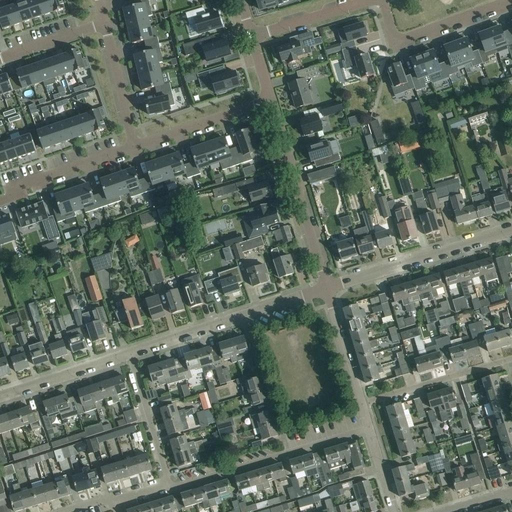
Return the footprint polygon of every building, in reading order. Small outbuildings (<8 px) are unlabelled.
[(26,0),(27,1),(33,19),(43,15),(38,0),(26,0)] [(38,0),(43,15),(53,12),(49,0),(38,0)] [(49,0),(53,12),(54,12),(65,9),(61,0),(49,0)] [(127,19),(127,21),(147,16),(152,15),(148,0),(134,0),(135,0),(136,6),(124,9),(125,14),(124,14),(126,20),(127,19)] [(256,0),(260,9),(267,7),(268,9),(276,7),(275,5),(283,3),(283,2),(288,1),(287,0),(256,0)] [(33,19),(27,1),(17,4),(23,22),(33,19)] [(7,8),(7,7),(6,3),(0,4),(0,22),(2,29),(13,26),(7,8)] [(17,4),(7,7),(7,8),(13,26),(23,22),(17,4)] [(204,8),(186,13),(189,25),(196,23),(199,34),(222,27),(222,25),(223,25),(222,18),(220,19),(218,12),(206,15),(204,8)] [(147,16),(127,21),(127,22),(126,22),(127,26),(128,26),(129,31),(150,27),(147,16)] [(348,28),(338,31),(342,44),(340,44),(342,50),(356,46),(354,40),(367,36),(366,34),(368,33),(365,25),(364,26),(363,24),(357,25),(356,24),(347,27),(348,28)] [(501,26),(490,31),(498,53),(509,49),(511,47),(511,39),(511,36),(505,39),(501,26)] [(152,38),(150,27),(129,31),(130,33),(129,33),(130,39),(131,39),(132,43),(144,41),(146,47),(159,43),(157,37),(152,38)] [(488,61),(487,57),(498,53),(490,31),(479,35),(483,48),(478,50),(483,63),(488,61)] [(291,44),(278,48),(283,62),(288,60),(290,64),(298,61),(297,58),(304,56),(301,47),(309,45),(306,33),(289,38),(291,44)] [(231,55),(226,40),(213,44),(210,37),(183,45),(186,56),(204,51),(208,62),(231,55)] [(464,38),(455,41),(464,65),(471,63),(473,67),(483,63),(478,50),(472,52),(467,39),(465,39),(464,38)] [(450,78),(449,76),(458,72),(457,68),(464,65),(455,41),(446,44),(447,46),(445,47),(450,61),(444,63),(450,78)] [(137,66),(138,67),(158,63),(163,62),(159,43),(146,47),(147,52),(135,55),(136,60),(135,60),(137,66)] [(334,53),(332,46),(325,48),(327,55),(334,53)] [(345,62),(344,62),(346,69),(358,66),(362,79),(374,75),(368,54),(359,57),(356,46),(342,50),(345,62)] [(68,53),(74,72),(89,67),(86,59),(82,61),(79,49),(67,53),(68,53)] [(431,52),(431,50),(421,53),(432,82),(433,84),(450,78),(444,63),(438,65),(433,51),(431,52)] [(74,72),(68,53),(58,57),(64,75),(74,72)] [(432,82),(421,53),(412,57),(413,58),(411,59),(416,73),(410,75),(415,88),(416,91),(426,88),(425,84),(432,82)] [(64,75),(58,57),(47,60),(54,78),(64,75)] [(54,78),(47,60),(37,64),(43,82),(45,87),(56,83),(54,78)] [(140,77),(160,72),(158,63),(138,67),(138,69),(137,69),(138,73),(139,73),(140,77)] [(400,63),(387,68),(391,77),(389,78),(392,87),(394,86),(394,87),(392,88),(395,96),(415,88),(410,75),(405,77),(400,63)] [(43,82),(37,64),(27,67),(33,85),(43,82)] [(288,84),(296,108),(312,103),(305,80),(318,76),(316,66),(296,72),(299,81),(288,84)] [(33,85),(27,67),(17,71),(23,89),(33,85)] [(219,68),(198,74),(201,85),(212,82),(216,93),(218,93),(219,95),(226,92),(225,91),(240,86),(238,81),(240,80),(238,73),(236,74),(236,72),(221,76),(219,68)] [(156,93),(171,90),(170,83),(163,85),(160,72),(140,77),(141,79),(140,80),(141,85),(142,85),(143,90),(155,87),(156,93)] [(7,75),(0,77),(0,85),(3,94),(12,91),(7,75)] [(175,105),(171,90),(156,93),(158,99),(146,102),(146,104),(145,105),(146,111),(148,110),(149,115),(156,113),(157,114),(164,113),(164,111),(171,109),(170,106),(175,105)] [(341,101),(320,107),(323,117),(344,111),(341,101)] [(88,114),(94,132),(95,132),(106,129),(102,117),(105,116),(103,108),(88,113),(88,114)] [(450,109),(444,111),(447,119),(453,117),(450,109)] [(488,118),(486,112),(468,119),(470,124),(488,118)] [(94,132),(88,114),(78,117),(84,135),(94,132)] [(301,125),(299,126),(302,135),(304,135),(304,136),(323,131),(318,114),(299,120),(301,125)] [(56,119),(58,124),(64,142),(74,139),(68,121),(69,120),(67,116),(56,119)] [(467,116),(450,123),(453,130),(469,123),(467,116)] [(78,117),(69,120),(68,121),(74,139),(84,135),(78,117)] [(386,142),(378,120),(370,123),(378,145),(386,142)] [(64,142),(58,124),(47,128),(54,146),(64,142)] [(54,146),(47,128),(37,131),(43,149),(54,146)] [(251,137),(249,130),(245,131),(244,130),(238,132),(239,133),(237,134),(241,146),(235,148),(240,164),(252,160),(250,154),(256,152),(254,145),(255,144),(253,137),(251,137)] [(31,135),(21,138),(27,155),(36,151),(31,135)] [(21,138),(12,141),(17,158),(26,155),(21,138)] [(215,141),(213,142),(220,162),(222,170),(240,164),(235,148),(229,150),(225,138),(220,140),(220,139),(214,141),(215,141)] [(417,138),(399,143),(401,153),(420,148),(417,138)] [(12,141),(3,145),(8,161),(17,158),(12,141)] [(334,155),(330,141),(308,148),(311,161),(322,158),(324,165),(340,160),(338,153),(334,155)] [(2,142),(0,142),(0,163),(8,161),(2,142)] [(204,144),(204,145),(203,145),(210,165),(220,162),(213,142),(208,144),(208,143),(204,144)] [(210,165),(203,145),(202,146),(201,145),(196,147),(196,148),(191,149),(195,161),(189,163),(194,176),(200,174),(199,169),(210,165)] [(184,165),(180,153),(175,155),(175,154),(169,156),(169,157),(168,157),(175,177),(186,174),(187,178),(194,176),(189,163),(184,165)] [(159,160),(158,161),(164,181),(166,186),(177,182),(175,177),(168,157),(163,159),(163,158),(159,160)] [(421,159),(413,160),(415,169),(422,167),(421,159)] [(150,177),(144,179),(149,192),(155,189),(154,185),(164,181),(158,161),(156,161),(150,163),(151,163),(146,165),(150,177)] [(476,167),(479,177),(483,190),(489,188),(482,165),(476,167)] [(315,172),(318,182),(337,176),(334,167),(315,172)] [(124,172),(123,173),(130,193),(131,198),(149,192),(144,179),(138,181),(134,169),(130,170),(129,170),(124,172)] [(498,171),(503,186),(504,189),(508,188),(510,196),(511,195),(507,179),(505,169),(498,171)] [(130,193),(123,173),(118,175),(117,174),(113,175),(114,176),(112,176),(119,196),(120,196),(130,193)] [(407,175),(398,178),(404,197),(413,194),(407,175)] [(105,192),(99,194),(103,207),(121,201),(120,196),(119,196),(112,176),(111,177),(111,176),(105,178),(105,179),(101,180),(105,192)] [(269,184),(269,181),(255,185),(253,179),(236,183),(238,191),(248,188),(252,202),(273,196),(269,184)] [(459,225),(464,223),(465,225),(471,223),(470,221),(478,219),(474,206),(465,209),(459,190),(461,189),(459,183),(447,186),(449,192),(450,197),(451,200),(456,217),(454,217),(456,222),(457,221),(459,225)] [(79,188),(78,188),(84,208),(86,213),(103,207),(99,194),(93,196),(89,184),(85,186),(84,185),(79,187),(79,188)] [(445,193),(449,192),(447,186),(435,190),(438,198),(445,195),(445,193)] [(504,189),(503,186),(490,190),(497,213),(511,209),(507,198),(505,192),(504,189)] [(84,208),(78,188),(73,190),(72,189),(68,191),(67,192),(74,212),(75,212),(84,208)] [(74,212),(67,192),(66,192),(60,193),(60,194),(56,196),(60,208),(53,210),(58,223),(76,216),(75,212),(74,212)] [(435,194),(428,196),(433,210),(440,208),(435,194)] [(475,206),(476,209),(479,219),(493,215),(490,205),(486,194),(472,199),(475,206)] [(384,218),(391,216),(387,203),(388,202),(385,195),(378,198),(381,207),(384,218)] [(421,218),(423,225),(426,235),(439,231),(434,214),(429,215),(423,197),(415,199),(421,218)] [(388,202),(387,203),(391,216),(396,214),(399,226),(403,242),(411,239),(411,241),(417,239),(416,237),(418,237),(409,207),(397,211),(394,201),(388,202)] [(43,203),(16,212),(23,229),(43,222),(50,241),(60,238),(53,218),(49,220),(43,203)] [(255,212),(249,214),(254,230),(280,222),(276,208),(269,211),(267,204),(254,208),(255,212)] [(370,237),(369,235),(375,233),(368,210),(362,212),(366,226),(353,231),(361,255),(375,250),(371,237),(370,237)] [(143,226),(155,221),(151,211),(139,215),(143,226)] [(0,236),(14,233),(8,215),(0,217),(0,236)] [(349,216),(339,219),(330,222),(333,231),(342,228),(352,225),(349,216)] [(375,234),(377,239),(380,249),(393,245),(390,235),(387,225),(381,226),(383,232),(375,234)] [(288,226),(280,229),(284,243),(292,240),(288,226)] [(241,233),(223,239),(226,246),(243,241),(241,233)] [(261,237),(239,244),(232,246),(237,260),(244,258),(242,253),(264,246),(261,237)] [(353,239),(337,244),(341,260),(358,255),(353,239)] [(271,251),(277,268),(280,278),(294,273),(291,266),(292,266),(291,264),(293,264),(290,256),(281,259),(277,248),(271,251)] [(113,256),(113,252),(91,259),(95,273),(112,268),(111,265),(111,263),(113,256)] [(499,269),(501,276),(507,274),(502,257),(496,259),(499,269)] [(492,259),(479,262),(487,289),(489,288),(487,282),(498,278),(492,259)] [(153,272),(157,284),(163,283),(156,261),(152,263),(155,271),(153,272)] [(479,262),(468,266),(472,279),(478,277),(480,282),(481,282),(484,290),(487,289),(479,262)] [(247,269),(250,277),(253,287),(268,282),(265,274),(268,273),(265,265),(255,268),(255,266),(247,269)] [(464,297),(465,297),(465,299),(471,297),(467,286),(474,284),(472,279),(468,266),(456,269),(460,283),(462,288),(461,288),(464,297)] [(238,267),(218,274),(221,283),(222,286),(226,296),(240,291),(238,285),(243,284),(238,267)] [(444,273),(448,286),(460,283),(456,269),(444,273)] [(147,274),(151,286),(157,284),(153,272),(147,274)] [(501,276),(503,282),(504,287),(510,286),(507,274),(501,276)] [(439,275),(426,278),(433,300),(434,299),(433,297),(438,295),(436,290),(443,288),(439,275)] [(182,281),(187,298),(191,308),(203,304),(198,290),(204,288),(200,278),(200,276),(182,281)] [(426,278),(415,282),(419,295),(421,300),(428,298),(429,301),(433,300),(426,278)] [(215,279),(204,282),(208,295),(219,291),(215,279)] [(415,282),(403,285),(413,317),(415,324),(415,321),(416,321),(415,317),(418,316),(416,310),(413,303),(420,301),(419,295),(415,282)] [(403,285),(392,289),(395,302),(402,300),(404,306),(409,304),(403,285)] [(166,294),(169,304),(172,314),(184,310),(181,300),(177,291),(166,294)] [(502,291),(489,295),(491,302),(504,298),(502,291)] [(381,302),(383,311),(389,309),(385,293),(379,295),(379,296),(370,299),(372,305),(381,302)] [(73,305),(76,312),(73,313),(78,326),(84,324),(74,295),(72,296),(75,305),(73,305)] [(148,306),(150,311),(153,320),(165,316),(158,296),(146,300),(142,301),(145,307),(148,306)] [(143,326),(135,298),(123,301),(125,308),(115,312),(114,311),(119,322),(113,325),(129,320),(130,324),(131,324),(131,326),(131,327),(132,328),(132,329),(143,326)] [(482,300),(481,298),(478,298),(481,308),(490,305),(488,298),(482,300)] [(436,309),(438,318),(450,315),(447,301),(440,303),(441,308),(436,309)] [(488,306),(490,311),(506,306),(505,301),(488,306)] [(344,309),(347,321),(363,317),(366,316),(364,309),(359,311),(357,305),(344,309)] [(88,327),(90,333),(93,342),(106,338),(101,324),(107,322),(104,312),(102,308),(90,312),(91,316),(83,318),(86,326),(94,323),(94,325),(88,327)] [(383,311),(386,318),(392,316),(389,309),(383,311)] [(20,322),(17,314),(7,317),(9,325),(20,322)] [(50,346),(51,350),(54,359),(68,355),(65,345),(60,332),(65,330),(60,316),(51,319),(57,335),(54,336),(57,344),(50,346)] [(347,321),(351,334),(365,330),(363,323),(365,322),(363,317),(347,321)] [(403,317),(396,319),(399,329),(415,324),(413,317),(410,317),(404,319),(403,317)] [(484,338),(486,342),(489,352),(489,351),(501,348),(496,334),(490,336),(488,331),(486,332),(482,320),(475,322),(480,336),(484,335),(485,338),(484,338)] [(472,339),(480,336),(475,322),(468,325),(472,339)] [(29,347),(32,356),(35,365),(48,361),(43,345),(48,343),(41,323),(35,325),(41,343),(29,347)] [(388,328),(390,335),(397,333),(395,326),(388,328)] [(16,328),(18,334),(17,334),(21,345),(27,343),(24,333),(22,327),(16,328)] [(415,360),(416,363),(419,373),(431,370),(422,341),(420,335),(421,335),(418,327),(400,333),(403,341),(414,337),(419,353),(421,358),(415,360)] [(73,353),(87,348),(80,328),(66,333),(73,353)] [(451,341),(447,328),(439,330),(441,338),(443,345),(451,343),(453,349),(449,350),(453,363),(467,359),(461,338),(451,341)] [(355,346),(369,342),(366,335),(365,330),(351,334),(355,346)] [(509,330),(496,334),(501,348),(511,344),(511,339),(511,335),(509,330)] [(0,332),(0,339),(2,345),(1,346),(5,357),(11,355),(7,344),(2,332),(0,332)] [(390,335),(392,342),(399,340),(397,333),(390,335)] [(468,336),(461,338),(467,359),(481,354),(477,341),(470,343),(468,336)] [(244,337),(232,340),(238,361),(244,359),(242,353),(248,351),(244,337)] [(437,347),(443,345),(441,338),(435,340),(437,347)] [(428,339),(422,341),(431,370),(443,366),(440,356),(439,353),(433,355),(431,349),(428,339)] [(238,361),(232,340),(219,344),(224,358),(230,357),(232,363),(238,361)] [(355,346),(359,358),(372,354),(370,348),(378,346),(376,340),(369,342),(355,346)] [(12,359),(13,362),(16,372),(29,367),(23,348),(16,350),(18,356),(12,359)] [(210,348),(197,352),(202,367),(214,363),(216,369),(220,384),(221,384),(226,383),(226,380),(223,370),(222,367),(221,365),(218,355),(217,352),(211,354),(210,348)] [(203,372),(202,367),(197,352),(185,355),(188,366),(182,367),(186,379),(192,377),(191,376),(203,372)] [(248,354),(251,364),(256,363),(253,352),(248,354)] [(396,354),(398,360),(404,358),(403,352),(396,354)] [(359,358),(362,371),(381,365),(376,367),(372,354),(359,358)] [(0,360),(0,377),(11,373),(8,364),(6,358),(0,360)] [(398,360),(403,375),(403,376),(409,374),(404,358),(398,360)] [(174,360),(161,364),(166,379),(167,384),(167,385),(186,379),(182,367),(176,369),(174,360)] [(167,384),(166,379),(161,364),(149,367),(153,382),(158,381),(159,384),(162,385),(167,384)] [(362,371),(366,383),(380,379),(378,374),(383,372),(381,365),(362,371)] [(227,368),(223,370),(226,383),(232,381),(231,378),(230,378),(227,368)] [(242,396),(264,390),(261,377),(253,379),(251,374),(236,379),(238,385),(241,384),(244,395),(242,396)] [(480,393),(502,387),(498,374),(478,381),(480,386),(484,385),(486,391),(480,393)] [(124,376),(112,380),(117,395),(129,391),(124,376)] [(112,380),(101,383),(106,399),(112,397),(114,403),(120,401),(117,395),(112,380)] [(101,383),(90,387),(95,403),(106,399),(101,383)] [(461,385),(465,398),(471,396),(467,383),(461,385)] [(80,398),(74,400),(78,411),(79,414),(97,408),(95,403),(90,387),(78,391),(80,398)] [(489,403),(505,399),(502,387),(480,393),(482,398),(487,396),(489,403)] [(452,388),(439,392),(448,421),(454,419),(451,409),(449,403),(456,401),(452,388)] [(189,389),(183,391),(185,398),(191,396),(189,389)] [(251,400),(253,406),(268,402),(264,390),(242,396),(244,402),(251,400)] [(438,406),(440,412),(439,412),(442,422),(448,421),(439,392),(428,395),(432,408),(438,406)] [(67,395),(55,399),(60,414),(62,420),(73,416),(72,413),(78,411),(74,400),(69,401),(67,395)] [(172,402),(170,396),(158,399),(160,405),(172,402)] [(216,397),(210,399),(211,405),(218,403),(216,397)] [(414,413),(417,412),(424,410),(420,398),(414,400),(417,409),(413,410),(414,413)] [(44,403),(38,405),(42,414),(47,430),(48,435),(55,433),(53,428),(54,428),(52,424),(54,422),(55,422),(55,420),(56,419),(56,417),(55,415),(60,414),(55,399),(44,402),(44,403)] [(493,415),(509,410),(505,399),(489,403),(493,415)] [(387,408),(391,420),(404,416),(409,414),(408,410),(403,411),(401,404),(387,408)] [(456,406),(460,419),(461,419),(462,423),(468,422),(466,418),(462,404),(456,406)] [(171,406),(161,409),(165,423),(179,418),(185,416),(186,416),(184,411),(184,409),(177,411),(175,405),(171,406)] [(30,407),(19,411),(24,426),(30,424),(33,431),(43,427),(38,412),(33,414),(30,407)] [(192,409),(184,411),(186,416),(198,412),(200,412),(199,410),(196,409),(196,407),(192,409)] [(124,415),(125,419),(126,422),(127,422),(128,424),(138,421),(134,409),(123,412),(124,415)] [(212,409),(205,411),(208,425),(215,423),(212,409)] [(424,410),(417,412),(420,419),(426,417),(424,410)] [(427,411),(431,423),(437,421),(433,410),(427,411)] [(497,427),(511,422),(511,420),(509,410),(493,415),(497,427)] [(19,411),(8,414),(13,430),(24,426),(19,411)] [(252,424),(253,430),(274,423),(271,411),(261,414),(253,416),(252,412),(244,414),(246,419),(250,418),(252,424)] [(8,414),(0,417),(0,428),(2,434),(13,430),(8,414)] [(119,417),(120,420),(118,421),(120,427),(128,424),(127,422),(126,422),(125,419),(124,415),(119,417)] [(179,418),(165,423),(169,435),(179,432),(183,431),(189,429),(185,416),(179,418)] [(391,420),(394,432),(408,428),(404,416),(391,420)] [(496,440),(511,435),(511,422),(497,427),(500,438),(496,440)] [(274,423),(253,430),(255,435),(262,433),(264,440),(278,436),(274,423)] [(423,429),(425,437),(432,435),(429,427),(423,429)] [(119,431),(115,432),(117,437),(129,433),(128,430),(126,431),(126,428),(119,431)] [(394,432),(398,444),(412,441),(408,428),(394,432)] [(112,433),(103,436),(104,438),(106,438),(106,440),(113,438),(117,437),(115,432),(112,433)] [(425,437),(427,444),(434,442),(432,435),(425,437)] [(502,443),(504,450),(511,448),(511,435),(496,440),(498,444),(502,443)] [(96,438),(90,440),(93,452),(100,450),(98,443),(106,440),(106,438),(104,438),(103,436),(96,438)] [(51,442),(53,448),(71,442),(70,441),(69,441),(68,438),(68,437),(51,442)] [(171,441),(175,454),(203,446),(203,445),(208,444),(207,439),(194,443),(194,441),(187,443),(185,437),(180,438),(171,441)] [(4,441),(8,452),(13,450),(9,440),(4,441)] [(93,452),(90,440),(82,442),(75,445),(76,447),(77,447),(78,450),(77,450),(78,453),(86,450),(87,454),(93,452)] [(398,444),(402,457),(416,453),(412,441),(398,444)] [(348,444),(336,447),(341,466),(352,463),(355,471),(344,474),(345,474),(344,475),(345,480),(355,477),(364,474),(363,468),(364,468),(356,442),(348,444)] [(48,443),(31,449),(33,454),(50,449),(48,443)] [(68,447),(61,449),(64,459),(79,454),(78,453),(77,450),(78,450),(77,447),(76,447),(75,445),(68,447)] [(203,446),(175,454),(179,467),(193,463),(190,455),(197,453),(205,450),(203,446)] [(325,453),(318,454),(328,485),(333,483),(331,477),(332,477),(330,469),(341,466),(336,447),(324,451),(325,453)] [(21,457),(21,458),(33,454),(31,449),(20,452),(21,454),(22,453),(23,456),(21,457)] [(51,453),(47,454),(48,459),(56,457),(57,461),(64,459),(61,449),(58,451),(51,453)] [(212,453),(214,460),(215,461),(226,457),(224,450),(212,453)] [(12,455),(14,460),(21,458),(21,457),(23,456),(22,453),(21,454),(20,452),(12,455)] [(440,453),(428,457),(429,462),(432,473),(445,469),(443,464),(442,460),(440,453)] [(38,463),(37,463),(42,478),(46,476),(42,461),(48,459),(47,454),(43,455),(35,458),(35,460),(37,460),(38,463)] [(148,454),(136,458),(140,473),(152,470),(148,454)] [(305,471),(306,476),(307,477),(318,473),(320,481),(321,481),(323,489),(327,485),(328,485),(318,454),(313,456),(313,454),(301,458),(305,471)] [(473,465),(463,468),(469,488),(481,484),(477,471),(483,470),(480,460),(478,454),(477,454),(475,454),(470,456),(473,465)] [(418,465),(429,462),(428,457),(428,456),(416,459),(418,465)] [(484,459),(487,469),(493,467),(490,457),(484,459)] [(34,464),(37,463),(38,463),(37,460),(35,460),(35,458),(24,462),(25,467),(26,466),(27,469),(34,466),(34,464)] [(136,458),(124,462),(129,477),(140,473),(136,458)] [(301,458),(289,461),(292,471),(293,474),(295,474),(305,471),(301,458)] [(445,458),(442,460),(443,464),(446,474),(452,472),(453,472),(452,470),(452,469),(449,462),(448,458),(445,458)] [(15,470),(25,467),(24,462),(12,465),(13,468),(14,467),(15,470)] [(124,462),(113,465),(118,480),(129,477),(124,462)] [(282,464),(270,467),(274,481),(279,479),(280,482),(287,480),(282,464)] [(392,470),(396,484),(409,480),(407,472),(415,470),(413,464),(405,467),(405,466),(392,470)] [(15,470),(14,467),(13,468),(12,465),(1,469),(4,476),(15,473),(15,470)] [(118,480),(113,465),(102,468),(106,484),(118,480)] [(270,467),(258,471),(264,490),(271,488),(269,482),(274,481),(270,467)] [(487,469),(491,481),(497,479),(493,467),(487,469)] [(85,474),(84,474),(89,489),(101,485),(98,476),(96,471),(90,472),(89,468),(83,469),(85,474)] [(453,472),(452,472),(453,475),(453,478),(457,491),(468,488),(463,468),(462,468),(456,470),(456,471),(453,472)] [(251,488),(256,486),(258,492),(264,490),(258,471),(247,474),(251,488)] [(73,478),(75,483),(77,493),(89,489),(84,474),(73,478)] [(239,491),(251,488),(247,474),(235,478),(239,491)] [(67,479),(66,475),(60,477),(54,479),(56,483),(60,498),(72,494),(67,479)] [(296,477),(290,478),(293,486),(296,498),(304,495),(311,493),(309,486),(306,487),(307,488),(303,490),(303,491),(301,492),(297,479),(296,477)] [(228,480),(216,484),(220,497),(232,494),(228,480)] [(353,486),(357,501),(373,496),(368,480),(357,484),(353,486)] [(396,484),(400,497),(413,493),(415,500),(430,496),(427,483),(411,488),(409,480),(396,484)] [(10,497),(15,511),(26,508),(18,483),(13,485),(16,495),(10,497)] [(18,483),(26,508),(37,505),(32,490),(28,491),(27,487),(21,489),(19,483),(18,483)] [(44,486),(49,501),(60,498),(56,483),(44,486)] [(216,484),(204,487),(210,507),(216,505),(214,499),(220,497),(216,484)] [(331,498),(344,494),(341,484),(327,488),(329,496),(330,496),(331,498)] [(0,508),(3,507),(9,505),(9,504),(3,485),(0,485),(0,508)] [(32,490),(37,505),(49,501),(44,486),(32,490)] [(287,488),(291,499),(296,498),(293,486),(287,488)] [(197,504),(203,502),(205,509),(210,507),(204,487),(193,491),(197,504)] [(185,508),(197,504),(193,491),(181,494),(185,508)] [(319,500),(317,494),(307,497),(309,503),(319,500)] [(360,509),(363,509),(365,508),(365,511),(374,511),(377,511),(373,496),(357,501),(360,509)] [(173,497),(161,500),(164,511),(172,511),(177,510),(176,506),(173,497)] [(267,500),(269,506),(281,502),(279,497),(267,500)] [(323,511),(335,511),(334,508),(332,502),(331,499),(324,501),(327,510),(323,511)] [(164,511),(161,500),(150,504),(152,511),(164,511)] [(241,511),(239,504),(238,500),(232,502),(235,510),(229,511),(241,511)] [(256,504),(258,509),(269,506),(267,500),(256,504)] [(239,504),(241,511),(248,511),(258,509),(256,504),(247,507),(245,502),(239,504)]
